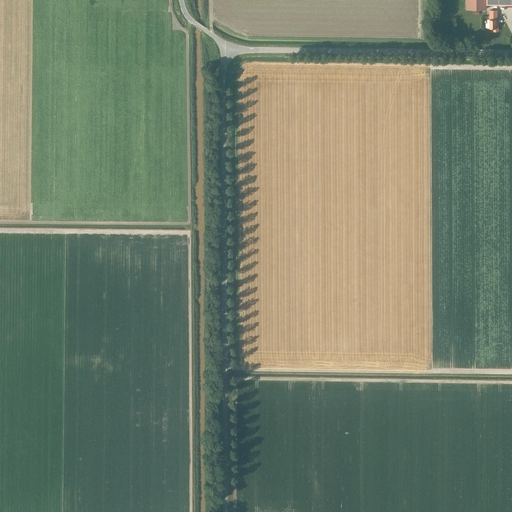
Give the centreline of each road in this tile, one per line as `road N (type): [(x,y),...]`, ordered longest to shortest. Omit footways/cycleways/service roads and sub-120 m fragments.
road 1 (unclassified): [(224,511),(222,49)]
road 2 (unclassified): [(511,52),(222,49)]
